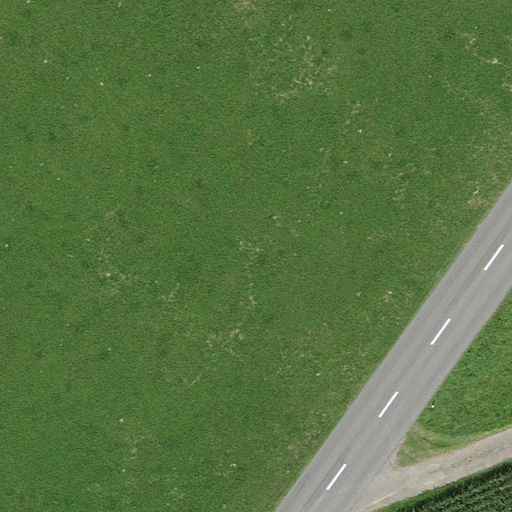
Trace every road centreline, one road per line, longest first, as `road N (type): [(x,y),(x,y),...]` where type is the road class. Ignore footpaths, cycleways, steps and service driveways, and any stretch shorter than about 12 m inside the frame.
road 1 (tertiary): [(511,238),(316,511)]
road 2 (track): [(327,496),(435,479),(511,447)]
